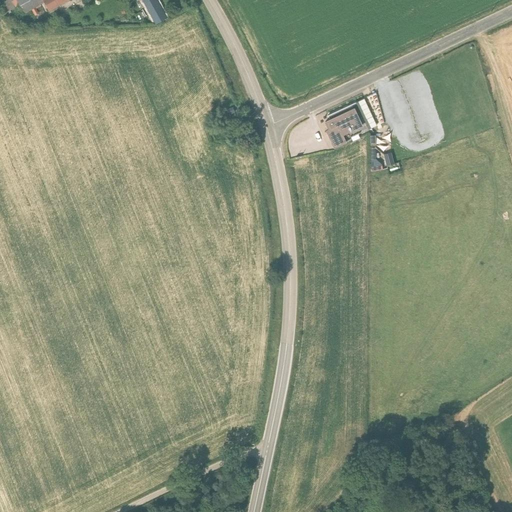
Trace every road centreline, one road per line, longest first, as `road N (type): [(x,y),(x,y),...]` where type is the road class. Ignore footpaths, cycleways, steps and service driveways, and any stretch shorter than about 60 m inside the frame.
road 1 (secondary): [(267,443),(289,285),(284,207),(266,125)]
road 2 (tertiary): [(266,125),(511,10)]
road 3 (unclassified): [(267,443),(117,511)]
road 4 (secondary): [(266,125),(208,0)]
